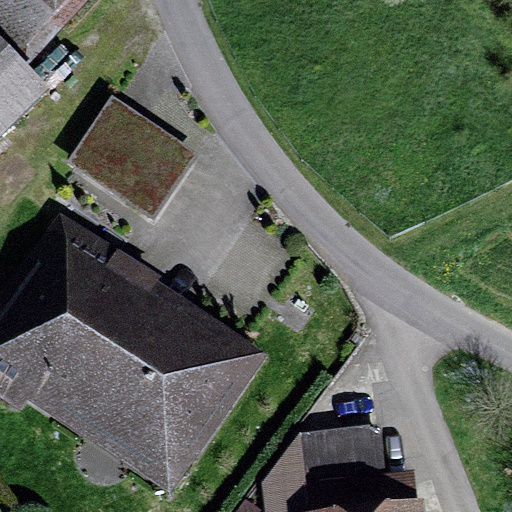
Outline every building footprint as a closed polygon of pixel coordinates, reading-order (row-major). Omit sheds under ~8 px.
[(0,0),(0,40),(23,63),(84,0),(0,0)] [(0,133),(39,95),(0,55),(0,133)] [(151,214),(188,159),(113,108),(76,163),(151,214)] [(0,329),(0,394),(7,400),(32,365),(162,459),(209,394),(214,398),(242,361),(180,317),(171,330),(102,278),(110,267),(60,230),(32,267),(39,273),(0,329)] [(305,503),(273,506),(273,511),(411,511),(408,479),(382,483),(375,432),(306,439),(300,447),(305,503)]
